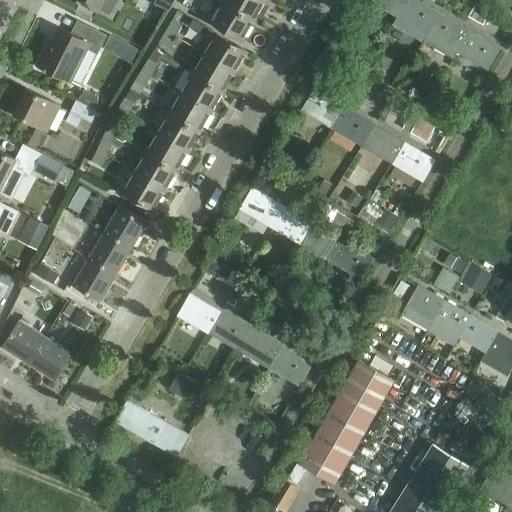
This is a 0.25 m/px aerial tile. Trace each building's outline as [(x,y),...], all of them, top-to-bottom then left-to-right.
[(75,0),(98,11),(103,0),(75,0)] [(184,0),(183,4),(191,9),(196,0),(195,0),(184,0)] [(254,20),(266,1),(264,0),(223,0),(223,1),(254,20)] [(371,0),(398,15),(406,0),(371,0)] [(424,41),(439,15),(414,0),(406,0),(398,15),(393,24),(424,41)] [(242,40),(254,20),(223,1),(211,22),(242,40)] [(476,20),(482,11),(475,6),(469,16),(476,20)] [(165,31),(175,37),(182,25),(179,24),(184,15),(177,11),(165,31)] [(482,11),(476,20),(483,24),(488,14),(482,11)] [(458,51),(469,32),(439,15),(424,41),(454,58),(458,51)] [(97,53),(106,35),(78,21),(71,33),(61,28),(49,51),(46,49),(37,65),(70,81),(87,48),(97,53)] [(169,47),(175,37),(165,31),(159,41),(169,47)] [(469,32),(458,51),(488,69),(499,50),(469,32)] [(203,54),(235,73),(247,52),(215,34),(203,54)] [(141,70),(151,76),(152,73),(155,75),(161,66),(158,64),(160,61),(174,69),(177,63),(153,48),(147,58),(148,59),(141,70)] [(223,92),(235,73),(203,54),(192,73),(223,92)] [(140,94),(151,76),(141,70),(130,88),(140,94)] [(212,111),(223,92),(192,73),(180,93),(212,111)] [(350,96),(359,81),(356,86),(349,82),(343,92),(350,96)] [(359,81),(350,96),(358,101),(363,91),(370,96),(374,89),(359,81)] [(13,114),(47,131),(60,106),(26,88),(13,114)] [(333,126),(344,107),(314,89),(303,108),(333,126)] [(78,100),(96,108),(98,103),(98,95),(87,90),(80,95),(78,100)] [(200,131),(212,111),(180,93),(169,112),(200,131)] [(118,108),(127,114),(134,103),(124,97),(118,108)] [(96,108),(78,100),(76,99),(65,121),(77,127),(82,117),(92,122),(98,111),(95,109),(96,108)] [(363,144),(374,125),(344,107),(333,126),(363,144)] [(121,124),(127,114),(118,108),(112,118),(107,128),(116,134),(121,124)] [(189,150),(200,131),(169,112),(157,132),(189,150)] [(414,125),(411,131),(426,140),(435,124),(421,116),(416,126),(414,125)] [(393,161),(404,142),(374,125),(363,144),(393,161)] [(107,154),(116,134),(107,128),(97,149),(107,154)] [(177,170),(189,150),(157,132),(146,151),(177,170)] [(404,142),(393,161),(423,179),(434,160),(404,142)] [(0,192),(12,198),(25,172),(30,175),(33,170),(55,181),(56,180),(69,187),(77,172),(23,144),(15,159),(0,151),(0,192)] [(101,166),(107,154),(97,149),(91,161),(101,166)] [(166,189),(177,170),(146,151),(134,171),(166,189)] [(154,209),(166,189),(134,171),(122,191),(154,209)] [(287,199),(297,183),(289,178),(280,195),(287,199)] [(297,183),(287,199),(294,203),(303,187),(297,183)] [(272,224),(283,206),(252,187),(241,206),(242,207),(236,217),(263,233),(269,223),(272,224)] [(78,230),(88,207),(71,199),(60,222),(78,230)] [(14,222),(20,212),(0,201),(0,227),(3,229),(8,219),(14,222)] [(104,232),(132,249),(148,222),(120,206),(104,232)] [(302,242),(313,223),(283,206),(272,224),(302,242)] [(398,216),(384,207),(374,225),(388,233),(398,216)] [(350,230),(353,224),(346,220),(348,217),(338,212),(333,221),(350,230)] [(48,227),(29,218),(22,235),(40,244),(48,227)] [(332,260),(343,241),(313,223),(302,242),(332,260)] [(116,275),(132,249),(104,232),(89,258),(116,275)] [(343,241),(332,260),(363,278),(374,259),(343,241)] [(101,301),(116,275),(89,258),(73,285),(101,301)] [(466,263),(456,258),(451,267),(461,273),(466,263)] [(31,274),(50,285),(55,276),(36,265),(31,274)] [(493,278),(480,268),(469,284),(482,292),(493,278)] [(451,290),(459,276),(452,271),(444,286),(451,290)] [(9,290),(18,294),(23,284),(15,279),(9,290)] [(419,287),(402,314),(428,330),(434,320),(444,302),(419,287)] [(227,302),(230,295),(223,292),(220,298),(227,302)] [(209,331),(220,313),(189,294),(178,313),(209,331)] [(233,305),(237,299),(230,295),(227,302),(233,305)] [(504,321),(511,307),(511,296),(511,297),(507,298),(496,316),(504,321)] [(434,320),(428,330),(455,345),(461,336),(471,317),(444,302),(434,320)] [(239,349),(250,330),(220,313),(209,331),(239,349)] [(471,317),(461,336),(487,351),(497,333),(471,317)] [(28,363),(45,336),(20,319),(2,347),(28,363)] [(287,336),(293,326),(286,322),(280,332),(287,336)] [(397,325),(386,347),(411,358),(421,336),(397,325)] [(295,341),(301,330),(293,326),(287,336),(295,341)] [(269,366),(280,348),(250,330),(239,349),(269,366)] [(487,351),(481,361),(508,376),(511,368),(511,341),(497,333),(487,351)] [(45,336),(28,363),(54,380),(71,353),(45,336)] [(280,348),(269,366),(301,384),(311,366),(280,348)] [(299,461),(336,483),(395,379),(359,358),(299,461)] [(169,388),(204,409),(213,393),(178,372),(169,388)] [(279,397),(290,403),(298,389),(288,382),(279,397)] [(157,403),(172,411),(176,404),(161,396),(157,403)] [(116,419),(177,454),(188,435),(127,400),(116,419)] [(390,511),(391,511),(437,511),(468,464),(434,442),(390,511)] [(511,479),(492,468),(481,487),(508,502),(511,495),(511,479)] [(275,503),(286,510),(300,486),(284,476),(269,500),(275,503)]
